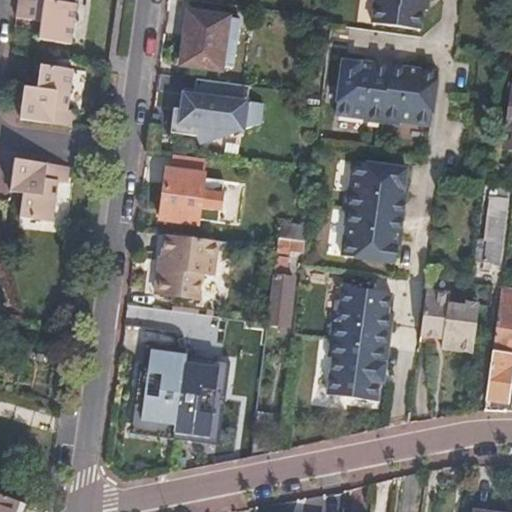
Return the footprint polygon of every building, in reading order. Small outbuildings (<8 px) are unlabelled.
[(50,1),(50,0),(16,0),(15,10),(14,17),(21,18),(39,21),(36,39),(70,44),(74,14),(75,4),(50,1)] [(373,0),(371,24),(420,31),(424,0),(373,0)] [(183,64),(222,69),(222,65),(233,67),(241,19),(190,11),(183,64)] [(430,127),(438,73),(420,71),(419,75),(406,73),(406,70),(372,65),(371,68),(359,67),(360,65),(342,63),(334,117),(365,121),(365,123),(399,127),(400,124),(430,127)] [(18,119),(74,127),(76,110),(66,109),(71,71),(39,66),(35,89),(22,88),(18,119)] [(249,86),(197,79),(195,94),(184,93),(181,116),(173,115),(171,132),(200,136),(201,141),(218,136),(219,137),(220,137),(220,133),(227,134),(260,124),(263,104),(247,102),(249,86)] [(503,151),(511,152),(511,93),(503,151)] [(204,159),(174,154),(172,168),(168,168),(161,218),(200,224),(201,220),(220,223),(222,210),(225,210),(228,194),(225,194),(226,181),(206,178),(208,159),(205,159),(204,159)] [(67,182),(68,166),(13,161),(10,179),(8,192),(22,194),(19,218),(50,222),(56,183),(57,181),(67,182)] [(404,169),(350,162),(341,226),(343,226),(339,256),(394,263),(396,245),(395,245),(396,233),(399,233),(403,199),(401,199),(404,169)] [(509,189),(491,187),(488,210),(492,210),(486,263),(502,265),(505,243),(503,243),(509,189)] [(303,242),(305,226),(280,223),(279,238),(303,242)] [(217,242),(166,235),(163,262),(166,263),(164,279),(158,278),(155,296),(197,302),(201,276),(212,278),(217,242)] [(277,250),(268,325),(267,332),(285,334),(292,278),(283,277),(287,252),(302,254),(303,242),(279,238),(277,250)] [(428,284),(441,286),(444,262),(432,260),(428,284)] [(390,293),(341,286),(336,323),(332,322),(327,357),(331,358),(326,395),(375,402),(380,365),(384,365),(389,330),(385,329),(390,293)] [(451,291),(426,288),(420,334),(442,337),(441,348),(472,352),(478,303),(467,301),(465,307),(448,304),(451,291)] [(511,291),(502,290),(492,352),(511,354),(511,291)] [(187,444),(189,434),(197,435),(196,440),(216,443),(218,431),(212,430),(214,422),(218,422),(220,413),(214,412),(216,406),(220,407),(223,397),(216,395),(218,387),(227,388),(231,364),(194,357),(192,366),(181,364),(183,353),(146,346),(143,369),(149,369),(148,374),(138,373),(137,383),(142,383),(140,389),(137,389),(134,402),(139,403),(137,413),(133,413),(130,427),(151,430),(153,425),(161,426),(159,439),(187,444)] [(511,354),(492,352),(485,398),(507,402),(510,382),(511,382),(511,354)] [(256,413),(254,436),(267,438),(270,415),(256,413)] [(0,511),(14,511),(18,501),(0,495),(0,511)] [(22,511),(25,504),(18,501),(14,511),(22,511)]
